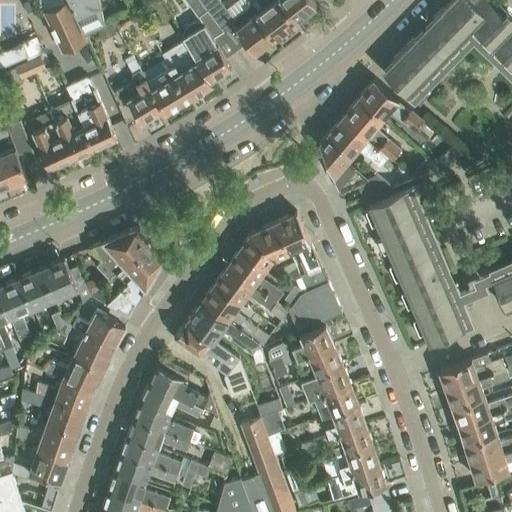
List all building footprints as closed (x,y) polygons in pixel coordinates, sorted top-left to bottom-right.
[(52,0),(42,5),(61,47),(64,48),(88,37),(84,29),(70,0),(52,0)] [(70,0),(84,29),(105,20),(100,0),(70,0)] [(183,34),(185,37),(196,55),(210,77),(231,64),(226,56),(238,49),(220,28),(222,26),(201,0),(188,0),(204,20),(202,19),(201,19),(200,19),(198,19),(197,19),(196,19),(195,19),(193,19),(191,20),(190,21),(188,23),(187,23),(186,25),(186,26),(185,27),(184,29),(184,30),(183,31),(183,34)] [(222,0),(201,0),(222,26),(231,19),(254,50),(274,35),(250,4),(235,16),(227,5),(222,0)] [(248,0),(251,4),(250,4),(274,35),(276,34),(278,36),(287,29),(285,27),(296,18),(282,0),(248,0)] [(282,0),(296,18),(316,3),(314,0),(282,0)] [(448,0),(432,17),(436,21),(419,39),(415,35),(392,58),(396,62),(387,71),(411,96),(473,33),(511,70),(511,13),(506,8),(502,12),(493,3),(495,1),(493,0),(448,0)] [(134,6),(112,17),(119,29),(140,17),(134,6)] [(112,19),(97,24),(101,37),(116,31),(112,19)] [(167,56),(189,94),(212,80),(210,77),(196,55),(185,37),(161,51),(165,57),(167,56)] [(0,66),(29,53),(24,41),(0,50),(0,66)] [(28,60),(33,71),(45,66),(40,54),(28,60)] [(128,98),(141,119),(163,106),(143,71),(133,54),(125,58),(135,76),(115,88),(123,101),(128,98)] [(143,71),(163,106),(165,109),(189,94),(167,56),(165,57),(143,71)] [(20,77),(31,72),(33,71),(28,60),(15,66),(20,77)] [(72,96),(77,109),(94,144),(96,143),(97,145),(108,140),(107,138),(116,134),(117,134),(90,75),(88,75),(76,80),(67,85),(72,96)] [(359,94),(358,95),(382,116),(384,114),(388,109),(415,130),(424,118),(417,112),(375,76),(359,94)] [(357,97),(342,114),(393,157),(401,148),(374,125),(381,117),(382,116),(358,95),(357,97)] [(94,144),(77,109),(72,96),(49,106),(55,119),(71,155),(80,151),(81,152),(92,147),(92,145),(94,144)] [(71,155),(55,119),(49,106),(46,108),(47,110),(31,117),(28,119),(31,125),(33,129),(49,165),(59,160),(59,162),(71,157),(70,155),(71,155)] [(328,130),(327,131),(352,152),(358,144),(381,163),(387,157),(391,160),(393,157),(342,114),(336,121),(328,130)] [(23,163),(31,159),(36,157),(31,145),(19,117),(6,123),(10,133),(15,146),(23,163)] [(6,123),(0,125),(0,137),(10,133),(6,123)] [(353,153),(327,131),(319,141),(341,190),(357,183),(363,196),(389,184),(375,174),(367,178),(346,162),(353,153)] [(454,143),(433,161),(438,164),(451,158),(459,154),(464,151),(454,143)] [(23,163),(15,146),(0,152),(0,173),(4,184),(6,184),(9,186),(15,183),(16,180),(27,175),(23,163)] [(427,155),(412,172),(416,175),(424,171),(438,164),(433,161),(427,155)] [(410,185),(409,186),(369,203),(369,205),(381,231),(393,259),(428,339),(429,341),(470,323),(460,301),(457,293),(410,185)] [(297,209),(275,219),(288,249),(298,245),(304,259),(309,270),(305,272),(300,274),(306,288),(328,278),(297,209)] [(288,249),(275,219),(250,230),(240,244),(267,264),(272,257),(288,249)] [(124,263),(150,239),(137,224),(89,245),(102,259),(97,264),(109,277),(124,263)] [(106,302),(129,315),(163,254),(150,239),(124,263),(135,273),(128,279),(126,282),(127,283),(106,302)] [(238,247),(226,263),(277,300),(280,297),(285,290),(261,272),(264,267),(267,264),(240,244),(238,247)] [(64,255),(41,265),(54,296),(86,283),(84,279),(77,263),(69,266),(64,255)] [(293,259),(280,265),(295,276),(300,274),(293,259)] [(511,260),(490,270),(492,274),(494,279),(506,307),(511,304),(511,260)] [(226,263),(215,279),(242,299),(247,292),(282,317),(289,308),(277,300),(226,263)] [(32,306),(54,296),(41,265),(19,274),(32,306)] [(475,285),(457,293),(460,301),(478,293),(490,289),(487,282),(494,279),(492,274),(490,270),(476,276),(479,283),(475,285)] [(19,274),(0,282),(0,289),(11,315),(20,338),(27,353),(32,348),(26,335),(32,333),(22,310),(32,306),(19,274)] [(87,278),(84,279),(86,283),(90,293),(96,287),(100,283),(99,282),(95,278),(89,277),(87,278)] [(293,302),(289,308),(291,313),(335,293),(328,278),(306,288),(302,290),(293,302)] [(213,281),(202,297),(259,338),(265,343),(271,334),(235,308),(240,301),(242,299),(215,279),(213,281)] [(0,340),(3,349),(9,362),(11,367),(20,364),(19,361),(12,345),(14,344),(3,318),(11,315),(0,289),(0,340)] [(335,293),(291,313),(298,330),(324,318),(342,310),(335,293)] [(259,338),(202,297),(186,319),(213,338),(220,329),(252,350),(255,362),(265,359),(261,345),(259,338)] [(114,344),(125,322),(96,308),(89,321),(76,314),(79,309),(77,308),(66,318),(73,322),(85,328),(114,344)] [(60,309),(51,312),(57,326),(64,319),(60,309)] [(73,322),(66,318),(57,328),(67,333),(73,322)] [(213,338),(186,319),(173,336),(174,337),(175,338),(176,336),(226,372),(224,374),(225,376),(231,393),(251,386),(239,355),(213,338)] [(293,346),(298,357),(334,342),(326,322),(300,333),(304,342),(293,346)] [(114,344),(85,328),(74,351),(104,365),(114,344)] [(334,342),(298,357),(303,369),(313,364),(317,372),(343,361),(334,342)] [(104,365),(74,351),(73,354),(67,365),(52,358),(43,367),(62,376),(93,387),(104,365)] [(440,368),(447,387),(505,366),(501,355),(490,359),(487,351),(440,368)] [(162,353),(149,380),(202,405),(207,395),(184,383),(191,370),(164,355),(165,353),(164,352),(163,352),(162,353)] [(269,359),(273,368),(284,363),(281,354),(269,359)] [(343,361),(317,372),(302,378),(309,396),(314,394),(350,380),(343,361)] [(0,377),(14,373),(11,367),(9,362),(0,365),(0,377)] [(288,371),(284,363),(273,368),(276,375),(288,371)] [(483,387),(510,377),(505,366),(447,387),(453,405),(486,394),(483,387)] [(93,387),(62,376),(58,386),(37,379),(36,390),(86,408),(93,387)] [(149,380),(141,396),(173,409),(175,405),(197,416),(202,405),(149,380)] [(322,414),(359,401),(350,380),(314,394),(322,414)] [(288,383),(280,387),(284,397),(287,405),(295,402),(288,383)] [(46,418),(78,429),(86,408),(36,390),(23,386),(21,397),(34,401),(50,407),(46,418)] [(207,395),(202,405),(218,413),(210,389),(207,395)] [(14,403),(15,392),(1,397),(4,407),(14,403)] [(511,392),(488,401),(486,394),(453,405),(460,423),(511,404),(511,392)] [(140,399),(133,418),(188,440),(193,428),(169,418),(172,413),(173,410),(173,409),(141,396),(141,397),(140,399)] [(268,400),(256,404),(260,414),(272,410),(268,400)] [(366,420),(359,401),(322,414),(329,433),(366,420)] [(511,404),(460,423),(466,442),(498,430),(495,423),(511,416),(511,404)] [(272,410),(260,414),(262,420),(280,413),(278,408),(272,410)] [(260,414),(240,421),(260,472),(241,479),(254,511),(295,511),(297,511),(279,466),(275,453),(267,433),(262,420),(260,414)] [(11,429),(12,417),(0,421),(0,429),(1,433),(11,429)] [(78,429),(46,418),(37,444),(69,455),(78,429)] [(133,418),(127,435),(158,446),(161,439),(184,449),(188,440),(133,418)] [(373,441),(366,420),(329,433),(333,443),(336,453),(373,441)] [(28,427),(17,423),(17,427),(16,437),(23,440),(28,427)] [(280,429),(267,433),(275,453),(288,448),(280,429)] [(498,430),(466,442),(473,460),(511,447),(511,434),(501,438),(498,430)] [(127,435),(121,451),(182,473),(184,474),(190,458),(182,455),(181,459),(156,451),(158,446),(127,435)] [(313,439),(301,444),(303,451),(315,446),(313,439)] [(336,453),(342,472),(379,461),(373,441),(336,453)] [(69,455),(37,444),(30,465),(13,459),(12,467),(12,470),(58,486),(60,479),(61,479),(69,455)] [(511,447),(473,460),(479,476),(511,468),(509,460),(511,458),(511,447)] [(208,464),(209,464),(225,471),(231,457),(214,450),(208,464)] [(121,451),(116,466),(147,477),(149,472),(173,481),(175,475),(181,476),(182,473),(121,451)] [(14,453),(4,456),(0,457),(0,471),(12,467),(13,459),(14,453)] [(209,464),(208,464),(190,458),(184,474),(181,483),(189,485),(195,470),(205,474),(209,464)] [(386,482),(379,461),(342,472),(327,477),(333,497),(386,482)] [(298,465),(286,469),(294,489),(303,486),(305,484),(298,465)] [(114,470),(108,488),(164,506),(168,496),(143,488),(146,480),(147,477),(116,466),(115,467),(114,470)] [(26,511),(22,498),(20,493),(12,470),(12,467),(0,471),(0,511),(26,511)] [(505,511),(503,502),(496,475),(489,478),(493,494),(482,497),(486,511),(505,511)] [(254,511),(241,479),(240,480),(239,477),(223,481),(215,511),(216,511),(215,511),(254,511)] [(48,482),(44,493),(55,497),(56,492),(57,492),(59,486),(58,486),(48,482)] [(375,511),(383,511),(394,509),(387,485),(368,491),(370,500),(372,500),(375,511)] [(300,505),(309,502),(303,486),(294,489),(300,505)] [(511,500),(503,502),(505,511),(511,511),(511,486),(507,488),(511,500)] [(108,488),(103,504),(130,511),(134,511),(136,508),(147,511),(162,511),(164,506),(108,488)] [(368,491),(347,497),(350,506),(370,500),(368,491)] [(44,493),(41,504),(51,507),(52,506),(55,497),(44,493)] [(41,504),(22,498),(26,511),(50,511),(52,507),(51,507),(41,504)]
